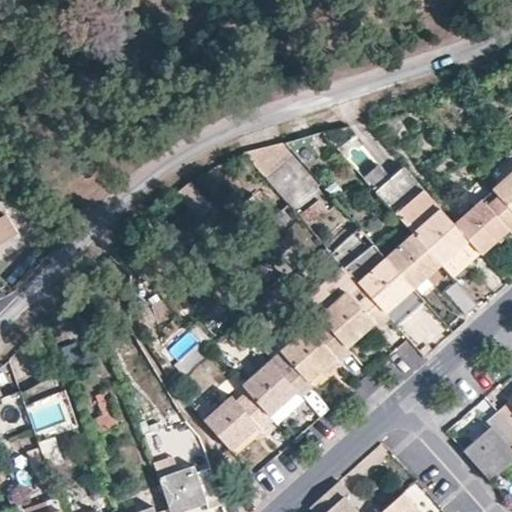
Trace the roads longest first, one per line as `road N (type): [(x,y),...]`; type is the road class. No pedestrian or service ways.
road 1 (residential): [(511,18),(445,60),(202,145),(0,325)]
road 2 (residential): [(278,511),(400,401)]
road 3 (residential): [(400,401),(511,300)]
road 4 (residential): [(498,511),(400,401)]
